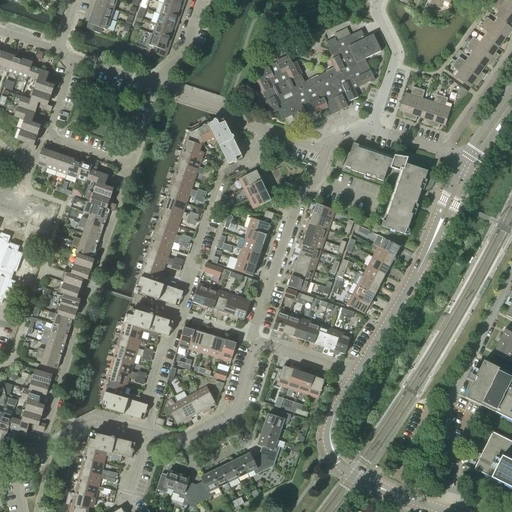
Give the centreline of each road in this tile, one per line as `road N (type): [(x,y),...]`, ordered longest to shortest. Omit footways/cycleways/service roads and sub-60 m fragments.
road 1 (unclassified): [(357,374),(422,262),(464,168)]
road 2 (residential): [(181,316),(221,171),(255,157),(266,129)]
road 3 (unclassified): [(448,511),(366,481),(338,458),(329,426),(357,374)]
road 4 (residential): [(251,337),(300,193),(325,150)]
road 5 (residential): [(134,166),(47,136),(73,58)]
road 6 (residential): [(258,340),(233,412),(181,440),(145,434)]
road 7 (residential): [(145,434),(91,420),(10,457)]
road 8 (residential): [(372,126),(394,52),(378,0)]
road 9 (residential): [(145,434),(150,389),(181,316)]
